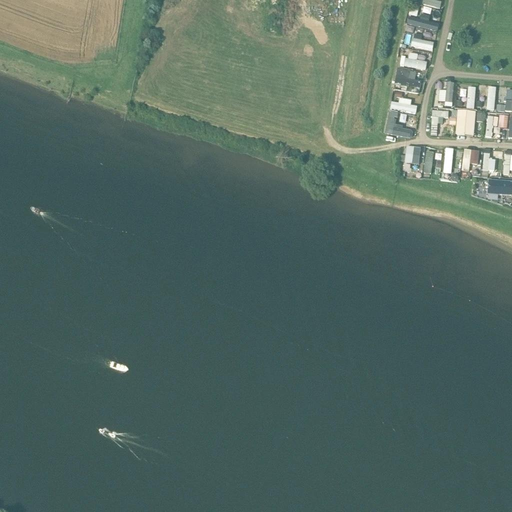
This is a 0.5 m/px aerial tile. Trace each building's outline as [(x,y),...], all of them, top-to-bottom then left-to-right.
[(411,6),(409,16),(417,18),(419,7),(411,6)] [(438,32),(440,24),(409,18),(408,25),(438,32)] [(434,42),(422,41),(422,36),(413,35),(412,48),(434,50),(434,42)] [(427,62),(417,60),(418,55),(409,53),(409,58),(401,57),(400,66),(426,70),(427,62)] [(420,91),(421,82),(410,80),(411,70),(397,69),(395,88),(420,91)] [(475,109),(476,87),(468,87),(467,109),(475,109)] [(488,87),(488,110),(495,111),(496,87),(488,87)] [(411,106),(412,101),(400,98),(398,104),(392,103),(391,109),(416,115),(418,108),(411,106)] [(443,118),(449,118),(449,111),(432,111),(431,136),(437,136),(438,124),(443,124),(443,118)] [(475,136),(476,111),(457,111),(456,135),(475,136)] [(391,112),(389,118),(398,120),(399,113),(391,112)] [(507,129),(508,118),(488,115),(485,137),(492,138),(493,127),(507,129)] [(413,129),(396,127),(397,120),(388,119),(385,135),(412,138),(413,129)] [(405,164),(419,165),(420,148),(406,147),(405,164)] [(443,174),(451,175),(455,150),(446,148),(443,174)] [(462,172),(470,173),(470,165),(479,165),(479,151),(463,150),(462,172)] [(495,172),(495,160),(490,160),(490,154),(484,154),(483,172),(495,172)] [(511,181),(488,181),(488,201),(498,201),(498,196),(511,196),(511,181)]
